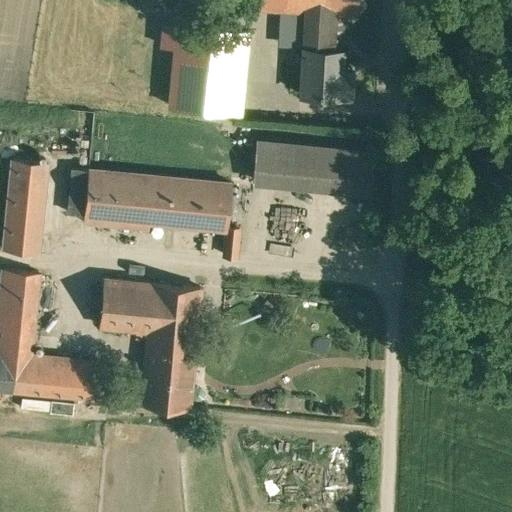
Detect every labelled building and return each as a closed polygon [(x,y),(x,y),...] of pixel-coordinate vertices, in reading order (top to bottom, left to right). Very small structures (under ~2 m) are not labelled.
[(206,25),(205,0),(135,0),(135,25),(206,25)] [(262,0),(263,25),(298,25),(297,0),(262,0)] [(346,84),(194,69),(190,110),(342,126),(346,84)] [(198,119),(46,103),(42,145),(194,161),(198,119)] [(244,135),(240,181),(354,192),(359,146),(244,135)] [(3,156),(0,188),(0,248),(34,252),(44,160),(3,156)] [(159,209),(56,204),(54,252),(156,257),(159,209)] [(219,255),(235,256),(238,225),(221,223),(219,255)] [(86,331),(149,337),(155,261),(92,256),(86,331)] [(60,290),(0,285),(0,326),(57,331),(60,290)]
